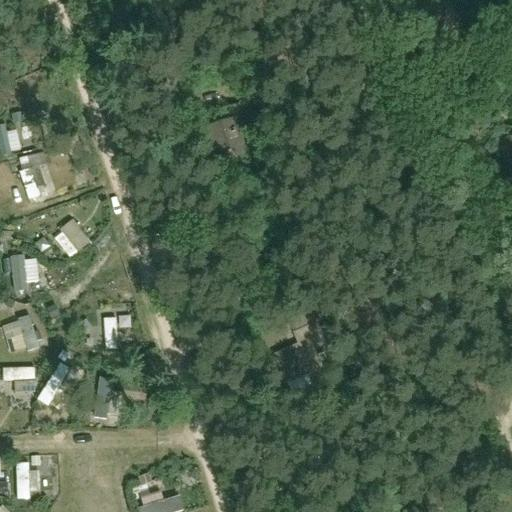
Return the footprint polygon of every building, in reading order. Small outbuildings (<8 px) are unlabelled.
[(248,154),(241,135),(251,131),(242,106),(229,110),(233,122),(202,132),(211,160),(211,161),(232,154),(230,150),(233,149),(236,158),(248,154)] [(511,135),(501,145),(511,158),(511,135)] [(288,322),(293,335),(298,346),(274,358),(287,385),(292,396),(311,387),(307,376),(322,369),(309,341),(317,337),(312,327),(316,325),(310,313),(288,322)] [(109,405),(107,429),(118,430),(120,406),(109,405)] [(148,475),(138,479),(141,487),(151,483),(148,475)] [(212,511),(205,484),(189,488),(196,511),(212,511)] [(165,493),(145,497),(148,510),(168,505),(165,493)]
